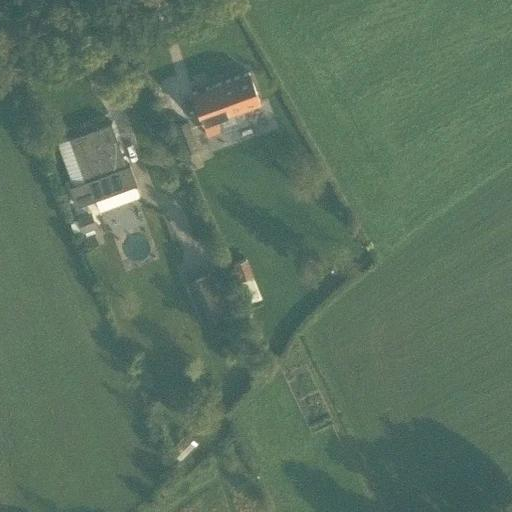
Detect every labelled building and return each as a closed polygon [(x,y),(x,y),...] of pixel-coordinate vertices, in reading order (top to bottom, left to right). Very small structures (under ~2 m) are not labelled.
[(243,120),(239,110),(259,102),(248,72),(192,92),(203,123),(204,122),(208,135),(220,130),(219,128),(243,120)] [(198,149),(188,120),(173,126),(183,154),(198,149)] [(139,196),(135,184),(136,184),(129,164),(125,166),(109,124),(78,134),(88,161),(79,164),(85,180),(69,186),(76,206),(95,199),(99,211),(139,196)] [(76,216),(77,218),(69,221),(75,234),(81,231),(81,233),(84,232),(86,235),(82,236),(87,247),(98,243),(93,229),(97,227),(90,210),(76,216)] [(263,305),(246,257),(232,262),(249,310),(263,305)] [(185,283),(202,321),(227,309),(210,271),(185,283)]
